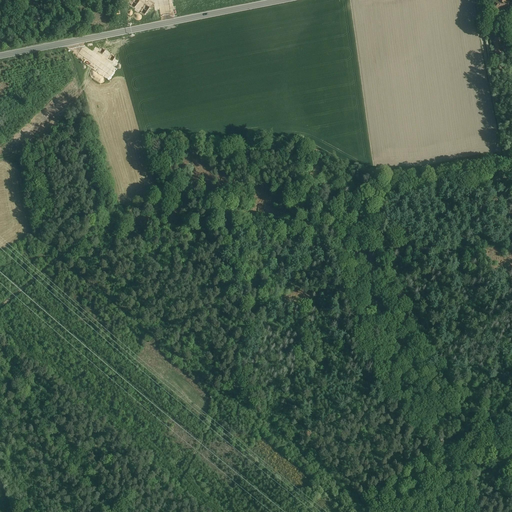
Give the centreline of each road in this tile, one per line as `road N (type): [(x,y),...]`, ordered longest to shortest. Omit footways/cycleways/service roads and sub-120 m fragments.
road 1 (track): [(0,307),(43,267),(93,237),(295,223),(325,193),(506,163)]
road 2 (secondary): [(0,56),(282,0)]
road 3 (track): [(307,214),(352,200),(445,195),(511,176)]
road 4 (unknown): [(113,511),(0,345)]
road 5 (track): [(107,511),(0,353)]
road 6 (track): [(479,0),(506,163)]
